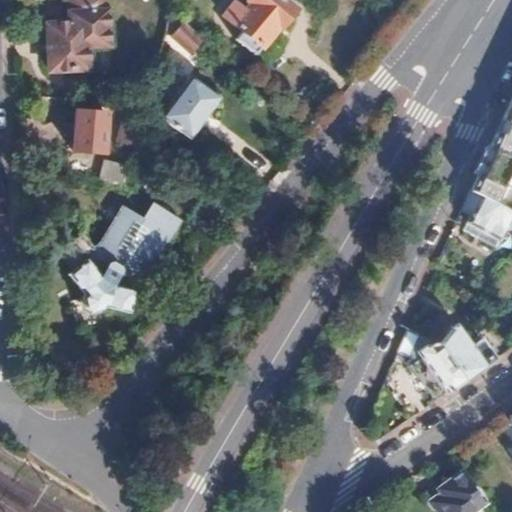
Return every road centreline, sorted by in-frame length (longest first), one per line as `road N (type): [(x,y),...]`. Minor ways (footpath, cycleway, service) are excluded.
road 1 (residential): [(385,85),(72,469)]
road 2 (residential): [(420,115),(206,487)]
road 3 (residential): [(322,466),(347,392),(465,136)]
road 4 (residential): [(322,466),(352,476),(387,463),(511,378)]
